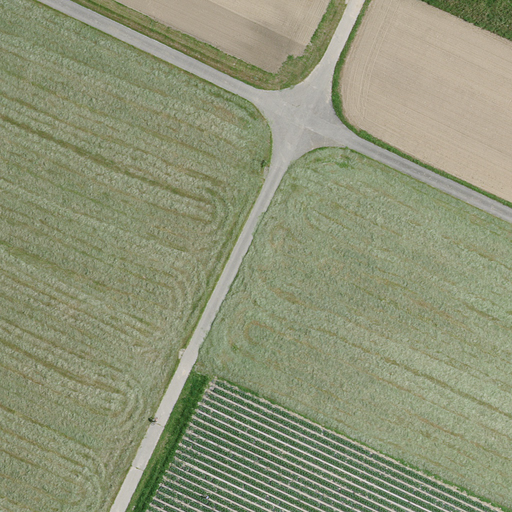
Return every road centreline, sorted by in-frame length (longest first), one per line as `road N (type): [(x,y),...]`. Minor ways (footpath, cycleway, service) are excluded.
road 1 (track): [(301,117),(115,511)]
road 2 (track): [(56,0),(301,117)]
road 3 (track): [(301,117),(511,216)]
road 4 (track): [(356,0),(301,117)]
